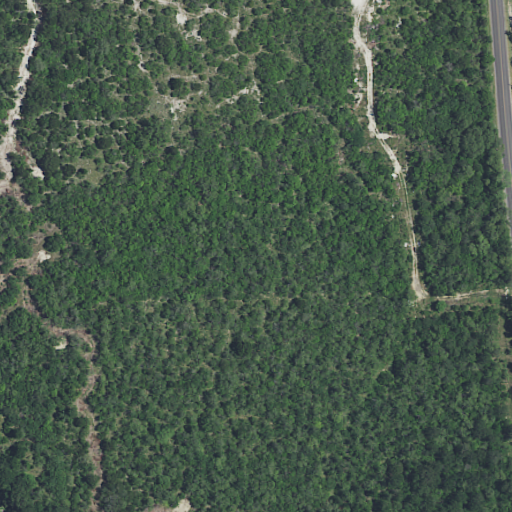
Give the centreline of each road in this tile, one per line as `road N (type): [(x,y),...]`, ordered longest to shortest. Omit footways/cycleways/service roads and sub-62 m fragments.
road 1 (tertiary): [(496,0),(511,169)]
road 2 (residential): [(0,35),(18,87),(25,169)]
